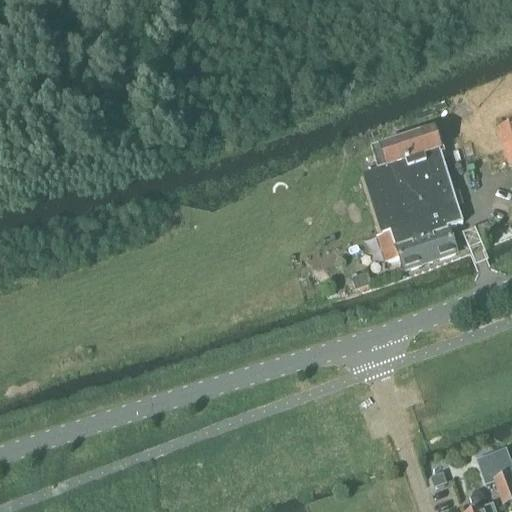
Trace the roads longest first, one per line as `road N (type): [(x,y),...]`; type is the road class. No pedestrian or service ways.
road 1 (unclassified): [(0,457),(367,341)]
road 2 (residential): [(367,341),(429,511)]
road 3 (unclassified): [(367,341),(511,286)]
